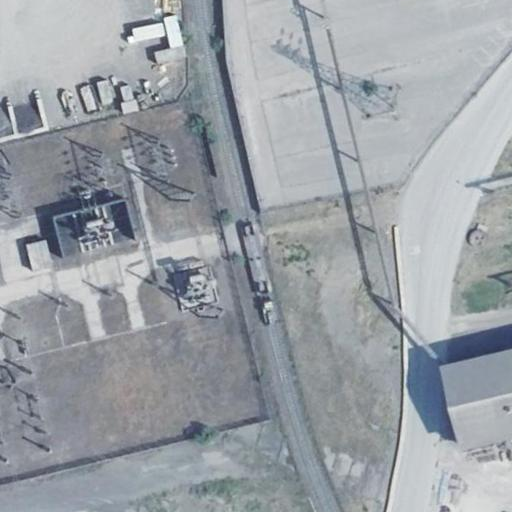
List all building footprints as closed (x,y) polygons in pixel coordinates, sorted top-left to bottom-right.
[(163,18),(170,47),(182,44),(175,15),(163,18)] [(0,136),(40,133),(38,111),(0,113),(0,136)] [(127,198),(52,215),(60,252),(51,254),(54,265),(137,247),(127,198)] [(47,240),(27,243),(31,270),(51,267),(47,240)] [(511,341),(424,364),(446,442),(511,425),(511,341)]
